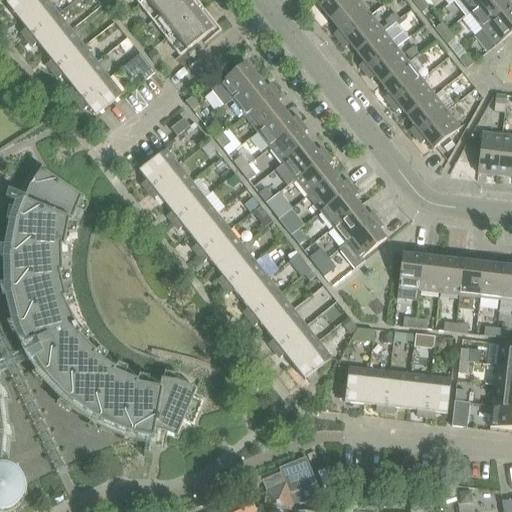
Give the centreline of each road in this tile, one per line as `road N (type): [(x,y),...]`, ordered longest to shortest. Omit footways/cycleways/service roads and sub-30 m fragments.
road 1 (tertiary): [(511,212),(442,203),(411,186),(271,14)]
road 2 (residential): [(97,159),(271,14)]
road 3 (residential): [(330,435),(511,454)]
